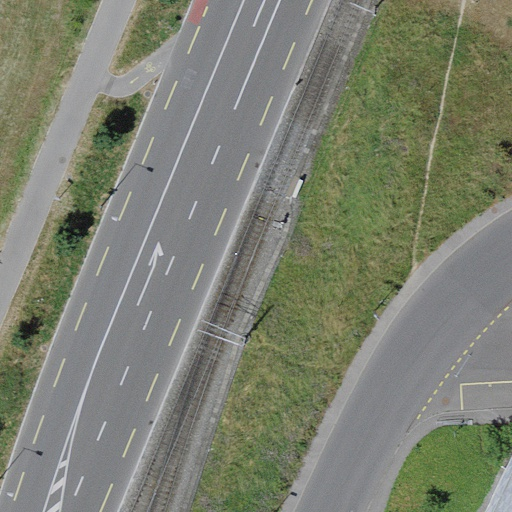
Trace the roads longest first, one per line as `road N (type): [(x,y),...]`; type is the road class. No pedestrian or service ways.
road 1 (secondary): [(55,511),(260,0)]
road 2 (unclassified): [(338,511),(415,367),(511,264)]
